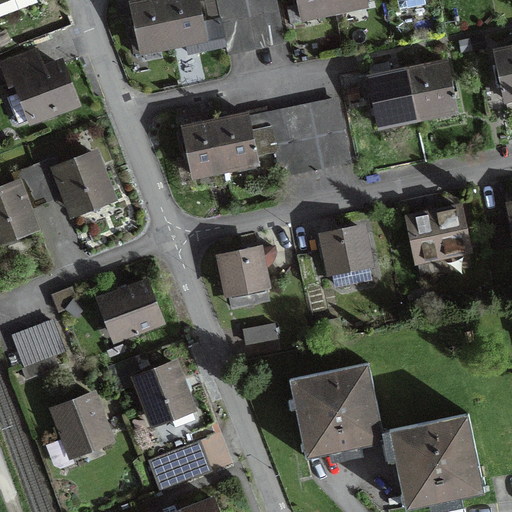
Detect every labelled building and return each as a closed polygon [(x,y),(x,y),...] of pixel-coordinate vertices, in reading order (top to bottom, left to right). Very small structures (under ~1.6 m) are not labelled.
[(0,0),(0,14),(37,1),(36,0),(0,0)] [(173,44),(163,0),(146,0),(132,3),(142,51),(160,47),(173,44)] [(222,22),(221,19),(202,23),(196,0),(163,0),(173,44),(204,38),(206,48),(226,44),(222,22)] [(236,19),(232,0),(205,0),(209,14),(220,11),(221,19),(222,22),(236,19)] [(250,16),(246,0),(232,0),(236,19),(250,16)] [(263,13),(260,0),(246,0),(250,16),(263,13)] [(260,0),(263,13),(278,10),(275,0),(260,0)] [(334,11),(331,0),(298,0),(300,4),(287,7),(290,22),(321,14),(334,11)] [(331,0),(334,11),(366,4),(364,0),(331,0)] [(397,0),(399,8),(425,3),(424,0),(397,0)] [(278,10),(263,13),(269,41),(284,38),(278,10)] [(263,13),(250,16),(256,44),(269,41),(263,13)] [(242,47),(256,44),(250,16),(236,19),(242,47)] [(222,22),(226,44),(228,50),(242,47),(236,19),(222,22)] [(511,47),(495,51),(506,99),(511,97),(511,47)] [(31,52),(4,63),(10,83),(20,79),(35,118),(74,103),(59,63),(38,71),(31,52)] [(408,70),(418,117),(455,109),(446,62),(408,70)] [(418,117),(408,70),(369,77),(379,125),(400,121),(418,117)] [(330,133),(344,130),(338,102),(324,105),(330,133)] [(330,133),(324,105),(310,108),(316,136),(330,133)] [(316,136),(310,108),(296,111),(302,139),(316,136)] [(288,142),(283,114),(268,117),(267,111),(247,115),(254,150),(274,146),(280,172),(294,169),(288,142)] [(296,111),(283,114),(288,142),(302,139),(296,111)] [(254,150),(247,115),(246,114),(215,121),(225,169),(257,162),(254,150)] [(225,169),(215,121),(183,127),(193,175),(212,171),(225,169)] [(350,158),(344,130),(330,133),(335,161),(350,158)] [(335,161),(330,133),(316,136),(322,164),(335,161)] [(322,164),(316,136),(302,139),(308,167),(322,164)] [(308,167),(302,139),(288,142),(294,169),(308,167)] [(33,165),(47,202),(47,203),(66,195),(71,209),(110,194),(95,154),(56,169),(52,158),(33,165)] [(28,210),(47,203),(47,202),(33,165),(14,172),(18,183),(0,190),(0,235),(33,223),(28,210)] [(418,260),(468,249),(459,207),(409,217),(418,260)] [(324,235),(334,283),(338,286),(368,280),(371,276),(361,227),(324,235)] [(271,261),(275,251),(274,246),(220,256),(228,293),(248,289),(251,304),(269,300),(263,268),(271,261)] [(104,297),(120,337),(159,321),(144,282),(104,297)] [(12,332),(24,365),(61,351),(66,350),(52,318),(12,332)] [(274,323),(245,328),(248,343),(277,337),(274,323)] [(368,362),(290,378),(306,457),(384,441),(368,362)] [(175,363),(136,379),(151,418),(169,412),(174,427),(195,419),(175,363)] [(94,395),(54,410),(69,450),(109,434),(94,395)] [(484,491),(468,413),(390,429),(406,507),(484,491)] [(164,489),(205,473),(193,442),(152,458),(164,489)] [(218,511),(213,498),(177,511),(218,511)]
